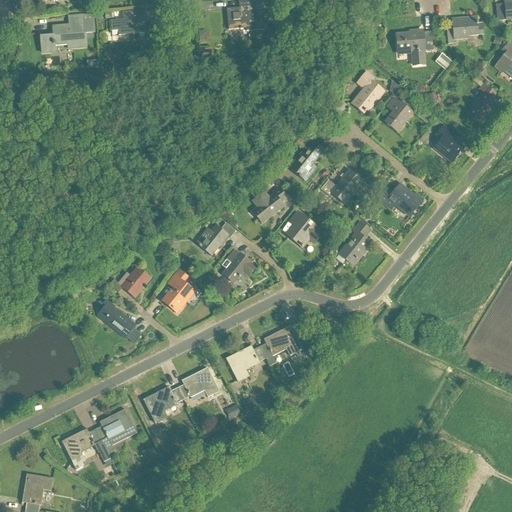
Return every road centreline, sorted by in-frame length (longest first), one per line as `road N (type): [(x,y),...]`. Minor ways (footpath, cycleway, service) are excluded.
road 1 (unclassified): [(290,294),(345,306),(368,301),(446,205)]
road 2 (unclassified): [(0,440),(181,348)]
road 3 (residential): [(446,205),(343,122)]
road 4 (unclassified): [(181,348),(290,294)]
